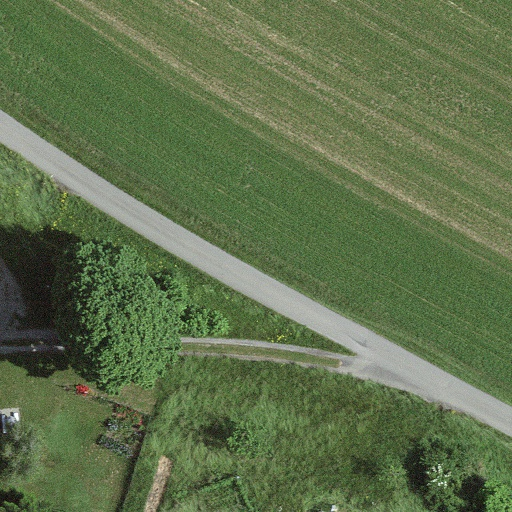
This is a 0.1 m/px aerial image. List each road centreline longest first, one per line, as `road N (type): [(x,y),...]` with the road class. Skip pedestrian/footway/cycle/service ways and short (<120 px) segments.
road 1 (unclassified): [(0,127),(389,359),(511,421)]
road 2 (track): [(389,359),(359,366),(250,349),(0,344)]
